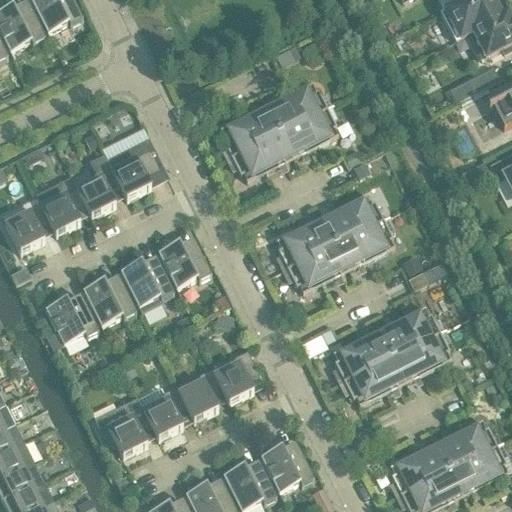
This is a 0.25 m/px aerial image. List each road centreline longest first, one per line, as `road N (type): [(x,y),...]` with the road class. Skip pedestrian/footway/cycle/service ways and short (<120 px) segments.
road 1 (residential): [(52,276),(202,201)]
road 2 (residential): [(159,476),(304,405)]
road 3 (residential): [(0,141),(134,73)]
road 4 (residential): [(334,465),(458,399)]
road 5 (residential): [(272,342),(396,279)]
